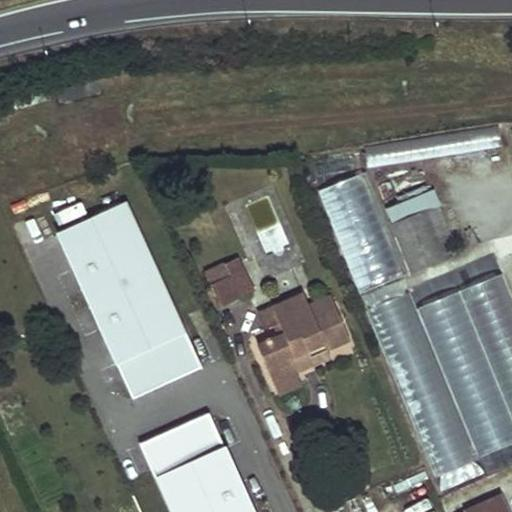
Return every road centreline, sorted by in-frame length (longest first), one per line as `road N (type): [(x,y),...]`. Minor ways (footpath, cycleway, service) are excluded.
road 1 (unknown): [(311,511),(233,340)]
road 2 (motorway): [(0,31),(170,0)]
